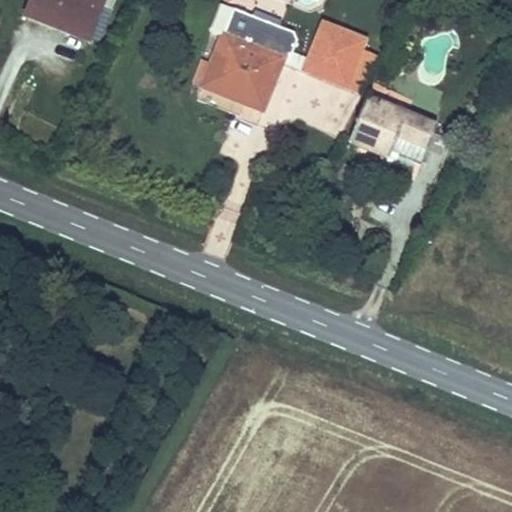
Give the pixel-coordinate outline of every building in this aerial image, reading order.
[(82,0),(30,0),(23,18),(67,37),(82,0)] [(105,0),(104,0),(82,0),(67,37),(88,45),(105,0)] [(259,0),(240,0),(236,11),(252,18),(259,0)] [(300,77),(365,103),(381,63),(363,55),(368,43),(321,24),(300,77)] [(286,61),(227,35),(203,89),(262,115),(286,61)] [(440,131),(393,113),(394,110),(369,100),(348,152),(389,168),(397,148),(428,160),(440,131)]
